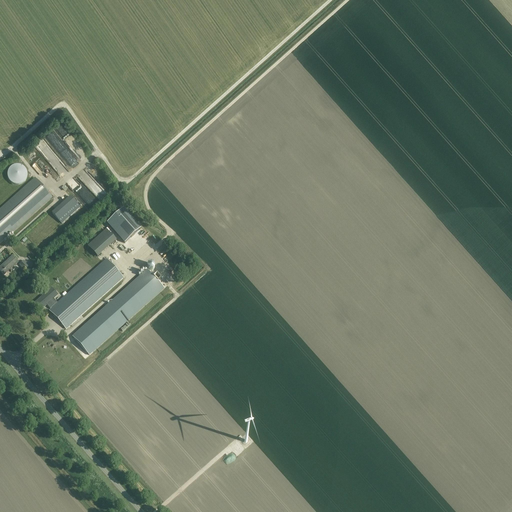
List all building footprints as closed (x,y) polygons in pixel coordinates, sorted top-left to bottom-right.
[(51,130),(45,134),(55,146),(61,141),(51,130)] [(41,138),(35,143),(43,151),(48,145),(41,138)] [(77,143),(73,147),(78,153),(82,149),(77,143)] [(37,163),(34,167),(42,174),(45,170),(37,163)] [(12,167),(10,168),(9,170),(8,173),(8,176),(8,179),(9,181),(11,183),(14,184),(17,185),(20,185),(22,184),(24,182),(26,180),(27,177),(27,175),(27,172),(26,169),(24,167),(21,166),(19,165),(16,165),(14,166),(12,167)] [(35,178),(35,179),(0,209),(0,243),(51,197),(52,197),(35,178)] [(85,203),(87,202),(90,206),(96,203),(89,193),(82,198),(85,203)] [(51,211),(61,224),(80,208),(70,196),(51,211)] [(126,212),(110,227),(127,247),(144,232),(126,212)] [(85,246),(95,257),(115,240),(106,229),(85,246)] [(18,262),(13,256),(0,267),(0,272),(3,276),(9,270),(11,272),(13,271),(11,269),(18,262)] [(108,258),(57,303),(50,309),(49,311),(65,329),(125,276),(108,258)] [(24,261),(19,265),(25,271),(29,266),(24,261)] [(157,282),(161,279),(157,274),(153,277),(147,270),(72,336),(89,355),(164,289),(157,282)] [(33,305),(39,312),(51,301),(45,294),(33,305)] [(122,332),(130,325),(128,323),(121,330),(122,332)]
